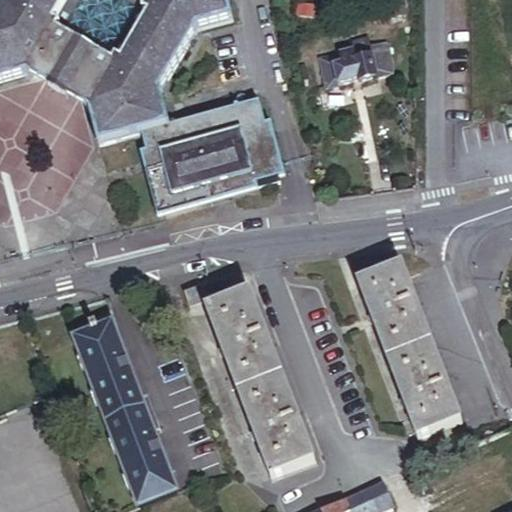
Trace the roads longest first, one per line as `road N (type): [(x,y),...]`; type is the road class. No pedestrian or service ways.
road 1 (secondary): [(445,222),(193,253),(0,304)]
road 2 (residential): [(445,222),(437,186),(433,0)]
road 3 (residential): [(445,222),(511,395)]
